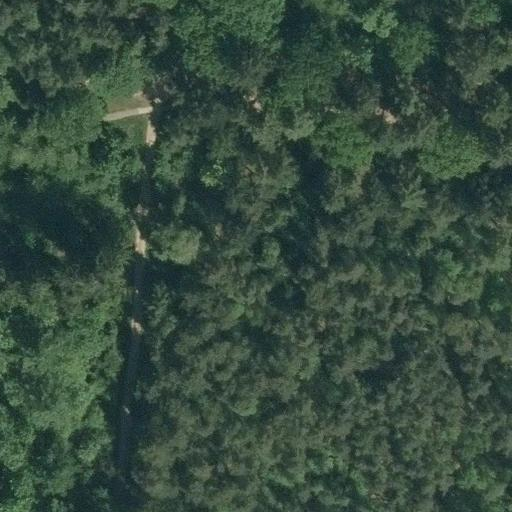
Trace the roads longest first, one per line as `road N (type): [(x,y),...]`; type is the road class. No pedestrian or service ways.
road 1 (track): [(160,88),(122,511)]
road 2 (track): [(160,88),(511,139)]
road 3 (track): [(0,67),(160,88)]
